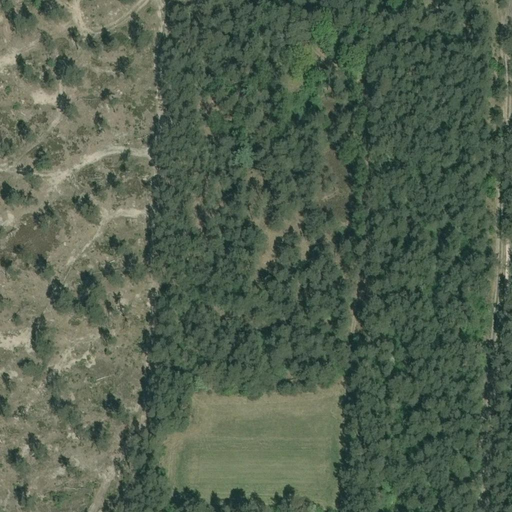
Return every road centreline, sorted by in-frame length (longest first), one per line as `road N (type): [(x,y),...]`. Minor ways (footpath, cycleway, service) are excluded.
road 1 (track): [(332,511),(358,216),(357,96),(340,66),(314,50),(309,0)]
road 2 (track): [(487,511),(511,9)]
